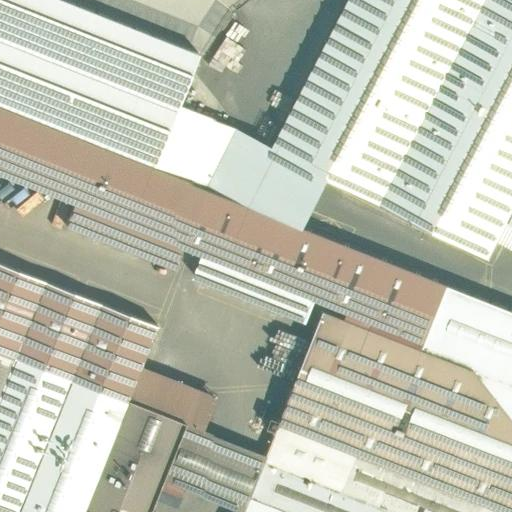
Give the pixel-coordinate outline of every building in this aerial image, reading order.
[(199,53),(65,0),(0,0),(0,172),(72,202),(64,223),(178,268),(186,248),(203,254),(195,275),(307,321),(316,299),(370,321),(368,326),(422,348),(448,282),(304,225),(208,186),(154,165),(179,103),(199,53)] [(511,0),(348,0),(274,145),(330,174),(489,256),(497,241),(508,219),(511,212),(511,0)] [(179,103),(154,165),(208,186),(239,127),(179,103)] [(274,145),(239,127),(208,186),(304,225),(330,174),(274,145)] [(511,221),(508,219),(497,241),(511,248),(511,221)] [(146,511),(161,477),(183,421),(126,398),(140,365),(157,323),(0,260),(0,511),(146,511)] [(511,511),(511,307),(448,282),(422,348),(368,326),(327,310),(283,419),(274,416),(269,427),(278,431),(268,455),(246,511),(245,511),(511,511)] [(140,365),(126,398),(183,421),(202,429),(216,395),(140,365)] [(161,477),(246,511),(268,455),(202,429),(183,421),(161,477)]
